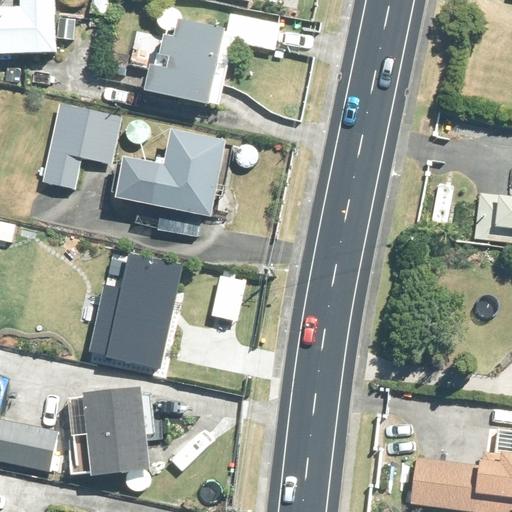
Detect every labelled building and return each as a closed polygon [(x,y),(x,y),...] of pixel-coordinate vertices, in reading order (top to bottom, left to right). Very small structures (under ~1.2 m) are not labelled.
[(19,0),(20,10),(0,10),(0,55),(56,54),(53,0),(19,0)] [(93,0),(90,12),(107,16),(110,0),(93,0)] [(235,33),(233,43),(276,52),(281,24),(231,15),(228,31),(235,33)] [(235,33),(228,31),(179,21),(176,39),(165,37),(160,56),(171,59),(169,71),(151,67),(145,93),(220,109),(233,43),(235,33)] [(101,72),(125,77),(127,64),(104,59),(101,72)] [(59,105),(43,182),(74,189),(80,157),(111,164),(121,118),(59,105)] [(163,209),(202,216),(211,219),(227,144),(173,132),(166,162),(159,161),(158,167),(143,163),(134,203),(163,209)] [(511,197),(482,193),(476,240),(511,243),(511,197)] [(163,209),(158,231),(197,238),(202,216),(163,209)] [(101,297),(109,299),(105,327),(96,325),(92,346),(144,355),(147,337),(157,338),(161,312),(156,311),(162,276),(106,267),(101,297)] [(85,400),(68,400),(71,477),(92,475),(92,479),(152,472),(141,389),(84,395),(85,400)] [(0,463),(50,474),(58,432),(0,420),(0,463)] [(511,511),(511,430),(488,427),(483,469),(417,461),(411,506),(456,511),(511,511)]
